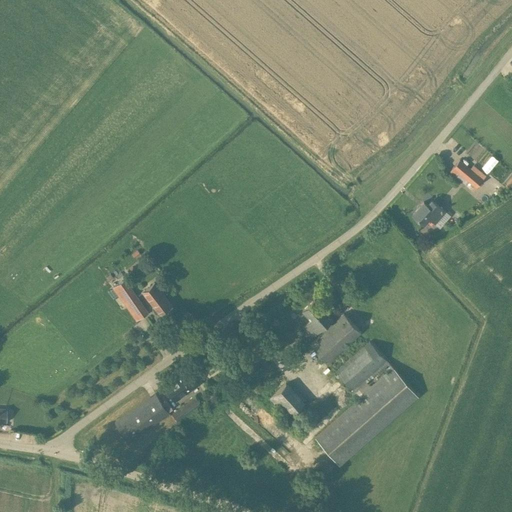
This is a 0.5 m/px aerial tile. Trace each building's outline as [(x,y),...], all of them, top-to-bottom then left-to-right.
[(459,159),(451,168),(450,171),(455,175),(457,172),(476,187),(483,179),(459,159)] [(413,214),(423,224),(429,217),(435,223),(445,212),(431,200),(427,205),(424,202),(413,214)] [(154,283),(143,292),(154,306),(153,307),(153,309),(156,313),(158,314),(159,312),(160,314),(172,305),(154,283)] [(134,297),(126,286),(116,293),(125,304),(134,297)] [(137,295),(134,297),(125,304),(136,321),(148,312),(137,295)] [(302,310),(311,320),(305,326),(313,336),(332,319),(314,299),(302,310)] [(344,313),(310,343),(327,363),(361,332),(344,313)] [(335,371),(358,399),(394,367),(369,341),(335,371)] [(394,367),(358,399),(316,436),(340,464),(418,396),(394,367)] [(165,386),(176,401),(186,394),(199,385),(187,369),(165,386)] [(287,382),(277,390),(270,397),(269,397),(286,418),(305,402),(287,382)] [(195,397),(172,413),(178,421),(200,404),(195,397)] [(138,428),(150,420),(139,405),(115,422),(124,436),(137,426),(138,428)]
